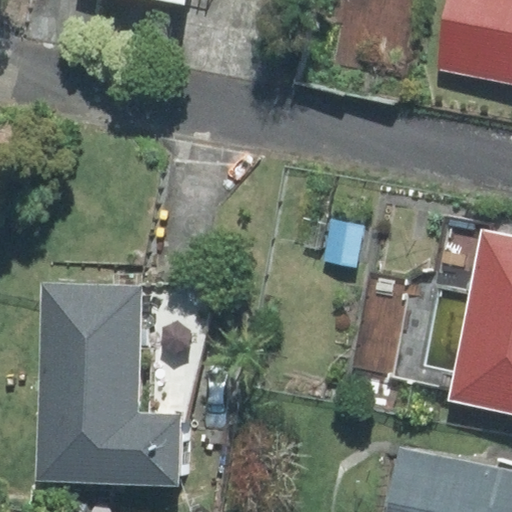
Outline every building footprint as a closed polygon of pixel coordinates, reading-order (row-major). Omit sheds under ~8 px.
[(123,0),(184,13),(186,0),(123,0)] [(511,0),(449,0),(435,72),(511,87),(511,0)] [(358,268),(365,225),(330,220),(324,262),(358,268)] [(511,241),(481,234),(445,405),(511,419),(511,241)] [(138,419),(144,293),(43,289),(34,486),(178,492),(181,421),(138,419)] [(511,511),(511,476),(401,453),(388,511),(511,511)]
